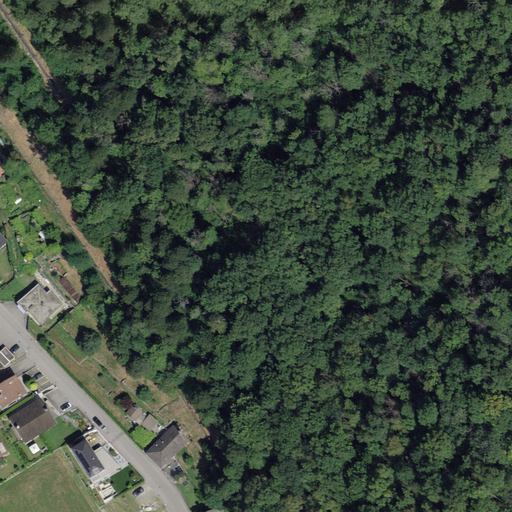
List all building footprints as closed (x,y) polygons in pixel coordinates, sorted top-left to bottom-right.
[(0,253),(10,245),(0,234),(0,253)] [(48,296),(39,287),(20,304),(41,328),(63,308),(51,294),(48,296)] [(15,358),(5,348),(0,353),(0,363),(4,368),(15,358)] [(16,379),(0,388),(0,408),(2,412),(27,397),(16,379)] [(38,400),(25,408),(41,433),(56,424),(48,411),(45,412),(38,400)] [(148,417),(135,405),(124,416),(137,428),(148,417)] [(41,433),(25,408),(9,418),(25,443),(41,433)] [(175,427),(145,457),(162,473),(191,443),(175,427)] [(105,471),(86,442),(71,452),(90,481),(105,471)]
